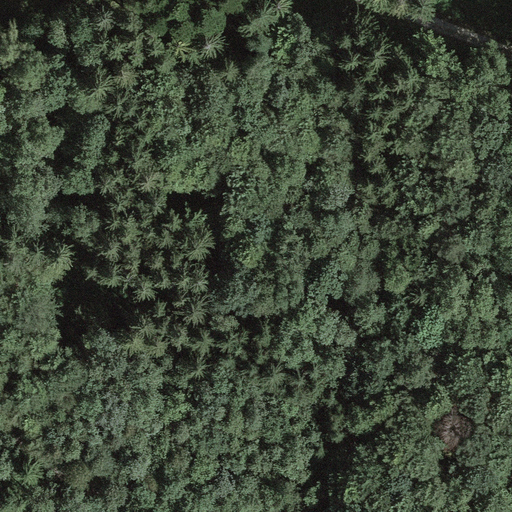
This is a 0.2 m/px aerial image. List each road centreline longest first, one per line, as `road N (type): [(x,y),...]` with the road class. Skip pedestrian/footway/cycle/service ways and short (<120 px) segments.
road 1 (track): [(511,54),(372,0)]
road 2 (track): [(0,426),(116,511)]
